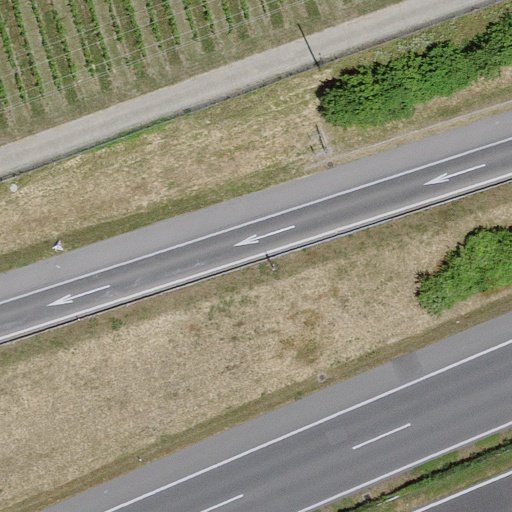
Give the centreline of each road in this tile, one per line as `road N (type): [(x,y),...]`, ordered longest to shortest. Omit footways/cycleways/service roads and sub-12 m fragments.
road 1 (motorway): [(511,158),(0,322)]
road 2 (track): [(0,163),(455,0)]
road 3 (motorway): [(511,382),(205,511)]
